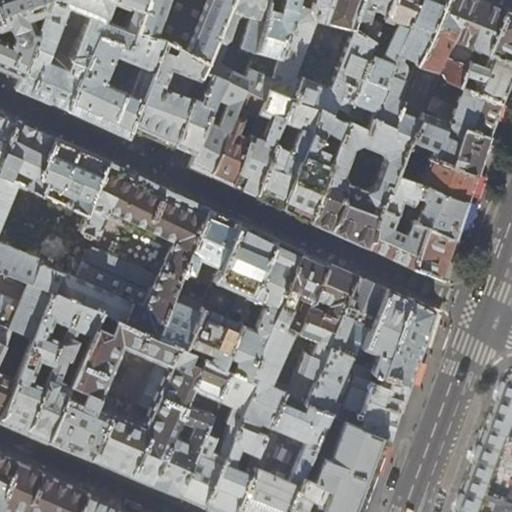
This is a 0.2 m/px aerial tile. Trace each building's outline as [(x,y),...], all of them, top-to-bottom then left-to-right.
[(0,0),(0,68),(4,70),(14,88),(18,76),(29,51),(43,10),(47,0),(0,0)] [(29,51),(18,76),(14,88),(33,97),(65,110),(94,34),(127,47),(132,30),(134,29),(143,0),(47,0),(43,10),(29,51)] [(204,60),(228,0),(143,0),(134,29),(162,39),(204,60)] [(228,0),(204,60),(201,70),(223,80),(243,89),(264,99),(266,88),(269,80),(247,70),(246,68),(245,68),(242,77),(229,69),(217,64),(226,39),(228,39),(237,13),(249,17),(239,45),(238,53),(249,56),(264,7),(265,0),(228,0)] [(265,0),(264,7),(249,56),(246,68),(247,70),(269,80),(294,2),(294,0),(265,0)] [(361,0),(294,0),(294,2),(269,80),(266,88),(290,98),(317,109),(338,119),(339,119),(344,107),(347,99),(371,41),(352,27),(361,0)] [(389,0),(371,41),(347,99),(371,110),(395,48),(406,28),(416,0),(389,0)] [(361,0),(352,27),(371,41),(389,0),(361,0)] [(416,0),(406,28),(395,48),(371,110),(369,117),(390,125),(411,73),(402,69),(403,66),(402,63),(400,61),(402,54),(416,61),(426,40),(441,0),(416,0)] [(473,47),(485,51),(503,7),(484,0),(441,0),(426,40),(416,61),(415,63),(415,64),(440,73),(444,78),(458,85),(459,84),(473,47)] [(511,10),(503,7),(485,51),(511,62),(511,10)] [(94,34),(65,110),(100,126),(125,138),(130,126),(162,39),(134,29),(132,30),(127,47),(94,34)] [(135,128),(172,144),(201,70),(204,60),(162,39),(130,126),(135,128)] [(506,86),(511,71),(511,62),(485,51),(473,47),(459,84),(472,91),(500,103),(506,86)] [(346,119),(345,121),(308,220),(337,233),(366,246),(380,208),(404,218),(408,206),(411,199),(414,193),(418,195),(422,185),(393,173),(404,148),(440,73),(415,64),(411,73),(390,125),(369,117),(368,118),(363,127),(346,119)] [(189,151),(193,153),(214,98),(223,80),(201,70),(172,144),(189,151)] [(490,132),(500,103),(472,91),(459,84),(458,85),(444,78),(440,73),(404,148),(427,157),(429,156),(449,164),(464,126),(489,136),(490,132)] [(205,174),(209,176),(226,133),(243,89),(223,80),(214,98),(193,153),(188,166),(205,174)] [(249,194),(252,196),(271,145),(270,144),(271,142),(280,120),(290,98),(266,88),(264,99),(255,119),(230,185),(249,194)] [(213,177),(230,185),(255,119),(264,99),(243,89),(226,133),(209,176),(213,177)] [(257,198),(280,208),(299,158),(300,158),(317,109),(290,98),(280,120),(298,127),(288,151),(271,142),(270,144),(271,145),(252,196),(257,198)] [(368,118),(344,107),(339,119),(345,121),(346,119),(363,127),(368,118)] [(285,210),(308,220),(345,121),(339,119),(338,119),(317,109),(300,158),(299,158),(280,208),(285,210)] [(0,113),(0,159),(17,120),(0,113)] [(35,129),(17,120),(0,159),(0,173),(8,178),(14,165),(29,173),(23,185),(40,194),(52,200),(54,195),(43,189),(45,184),(47,180),(38,176),(54,137),(35,129)] [(477,169),(489,136),(464,126),(449,164),(476,174),(477,169)] [(80,149),(54,137),(38,176),(47,180),(45,184),(64,194),(64,196),(69,198),(65,206),(83,216),(106,160),(80,149)] [(467,198),(476,174),(449,164),(429,156),(427,157),(404,148),(393,173),(422,185),(465,201),(467,198)] [(180,272),(189,249),(208,207),(156,184),(106,160),(83,216),(65,206),(52,200),(40,194),(23,185),(8,178),(0,173),(0,269),(50,291),(77,302),(100,313),(155,338),(169,300),(178,279),(180,272)] [(455,235),(465,201),(422,185),(418,195),(414,193),(411,199),(421,204),(419,211),(408,206),(404,218),(426,227),(453,238),(454,239),(455,235)] [(232,218),(208,207),(189,249),(180,272),(178,279),(183,281),(186,275),(209,286),(235,220),(232,218)] [(395,260),(410,266),(426,227),(404,218),(380,208),(366,246),(395,260)] [(268,235),(235,220),(209,286),(203,298),(182,350),(205,357),(220,367),(235,330),(238,323),(228,319),(231,311),(241,315),(249,296),(272,237),(268,235)] [(435,277),(439,278),(447,253),(453,238),(426,227),(410,266),(435,277)] [(296,248),(272,237),(249,296),(264,302),(250,336),(235,330),(220,367),(227,371),(228,370),(231,370),(247,378),(270,321),(299,249),(296,248)] [(312,298),(327,262),(307,253),(303,251),(299,249),(270,321),(294,331),(297,331),(308,305),(312,298)] [(331,264),(327,262),(312,298),(327,305),(324,312),(308,305),(297,331),(298,333),(316,341),(310,354),(302,351),(294,368),(295,369),(295,370),(313,378),(327,345),(340,311),(356,275),(331,264)] [(0,407),(13,378),(1,372),(3,366),(7,347),(2,345),(9,329),(30,338),(50,291),(0,269),(0,407)] [(380,286),(356,275),(340,311),(327,345),(356,359),(360,346),(384,287),(380,286)] [(387,289),(384,287),(360,346),(375,353),(369,370),(355,364),(357,360),(356,359),(327,345),(313,378),(295,370),(294,371),(285,392),(308,402),(329,411),(328,415),(335,418),(340,404),(358,411),(363,399),(371,371),(382,375),(407,297),(387,289)] [(0,421),(9,425),(22,431),(77,302),(50,291),(30,338),(13,378),(0,407),(0,421)] [(176,302),(169,300),(155,338),(173,346),(182,350),(203,298),(200,297),(196,299),(196,300),(196,301),(182,294),(176,302)] [(421,303),(407,297),(382,375),(407,383),(416,355),(432,309),(422,304),(421,303)] [(33,435),(45,440),(68,386),(55,380),(65,358),(67,359),(73,346),(83,351),(100,313),(77,302),(22,431),(33,435)] [(97,410),(107,415),(88,458),(133,477),(175,495),(227,371),(220,367),(205,357),(182,350),(173,346),(155,338),(100,313),(83,351),(69,384),(98,398),(94,409),(97,410)] [(279,369),(294,331),(270,321),(247,378),(255,381),(236,425),(265,435),(280,402),(285,392),(294,371),(288,369),(282,382),(281,382),(280,381),(269,381),(273,372),(276,372),(278,371),(279,369)] [(214,511),(232,511),(265,435),(236,425),(255,381),(247,378),(231,370),(228,370),(227,371),(175,495),(187,500),(214,511)] [(406,387),(407,383),(382,375),(371,371),(363,399),(398,411),(406,387)] [(511,511),(511,379),(511,380),(478,470),(475,479),(463,511),(511,511)] [(67,449),(88,458),(107,415),(97,410),(93,420),(84,416),(88,408),(92,410),(93,408),(94,409),(98,398),(69,384),(68,386),(45,440),(67,449)] [(389,435),(398,411),(363,399),(358,411),(340,404),(335,418),(384,436),(389,438),(389,435)] [(280,402),(265,435),(232,511),(284,511),(301,476),(328,415),(329,411),(308,402),(304,411),(280,402)] [(358,511),(370,478),(384,436),(335,418),(328,415),(301,476),(324,485),(330,488),(319,511),(358,511)] [(76,511),(84,494),(84,493),(55,479),(14,461),(0,454),(0,511),(76,511)] [(312,511),(324,485),(301,476),(284,511),(312,511)] [(319,511),(330,488),(324,485),(312,511),(319,511)] [(124,511),(84,494),(76,511),(124,511)]
